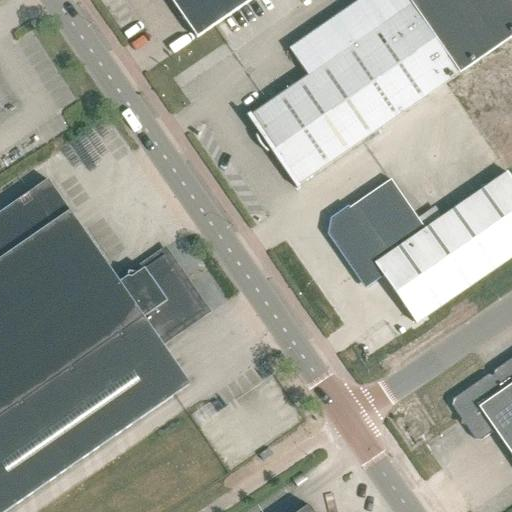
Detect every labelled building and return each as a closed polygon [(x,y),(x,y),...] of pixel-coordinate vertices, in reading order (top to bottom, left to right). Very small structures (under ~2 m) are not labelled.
[(253,0),(169,0),(197,39),(253,0)] [(306,79),(248,119),(246,116),(245,118),(259,139),(256,141),(264,153),(267,150),(294,189),(294,190),(295,192),(298,190),(297,188),(511,38),(511,2),(510,0),(362,0),(288,52),(306,79)] [(332,221),(330,236),(365,287),(382,276),(416,325),(511,259),(511,180),(507,174),(425,230),(391,181),(332,221)] [(119,284),(48,181),(0,214),(0,511),(7,511),(190,386),(159,342),(203,312),(164,256),(144,270),(137,275),(128,273),(127,279),(121,282),(119,284)] [(511,360),(494,373),(493,378),(488,377),(453,401),(452,407),(475,441),(481,442),(494,432),(511,457),(511,360)]
